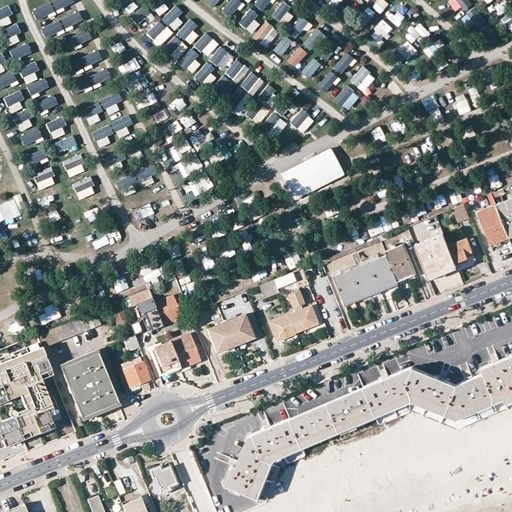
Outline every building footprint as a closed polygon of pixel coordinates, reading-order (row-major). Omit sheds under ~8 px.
[(70,0),(59,0),(51,4),(56,14),(73,5),(70,0)] [(136,0),(120,0),(117,4),(124,12),(136,0)] [(166,0),(154,0),(150,4),(155,10),(166,0)] [(235,0),(234,0),(223,16),(230,20),(241,4),(235,0)] [(258,0),(254,5),(261,11),(269,0),(258,0)] [(349,0),(347,3),(359,10),(364,0),(349,0)] [(379,0),(375,7),(384,13),(392,0),(379,0)] [(470,0),(458,0),(468,11),(475,5),(470,0)] [(500,0),(498,0),(490,7),(499,17),(508,10),(500,0)] [(279,2),(268,17),(276,23),(287,8),(279,2)] [(386,13),(395,26),(411,15),(402,2),(386,13)] [(8,5),(0,8),(0,19),(12,14),(8,5)] [(48,5),(32,13),(37,23),(53,15),(48,5)] [(145,6),(131,19),(138,26),(152,14),(145,6)] [(182,15),(174,7),(162,19),(169,27),(182,15)] [(478,7),(469,13),(480,28),(489,21),(478,7)] [(352,25),(359,33),(378,15),(371,8),(352,25)] [(253,10),(242,23),(249,29),(260,16),(253,10)] [(76,12),(60,22),(65,30),(81,21),(76,12)] [(511,14),(501,22),(510,34),(511,32),(511,14)] [(297,17),(287,29),(295,36),(305,23),(297,17)] [(374,29),(384,39),(393,29),(383,19),(374,29)] [(188,21),(178,33),(185,41),(196,28),(188,21)] [(267,21),(253,38),(260,45),(275,28),(267,21)] [(57,22),(41,31),(47,41),(63,32),(57,22)] [(166,30),(158,23),(147,35),(154,42),(166,30)] [(420,23),(415,29),(426,38),(431,33),(420,23)] [(16,24),(0,31),(0,33),(3,40),(20,32),(16,24)] [(492,24),(483,30),(493,44),(502,38),(492,24)] [(312,28),(301,42),(310,49),(321,35),(312,28)] [(85,31),(70,39),(75,49),(91,41),(85,31)] [(212,40),(205,34),(193,47),(201,53),(212,40)] [(284,34),(273,49),(280,55),(291,40),(284,34)] [(394,38),(402,47),(407,43),(399,34),(394,38)] [(5,40),(8,46),(19,41),(16,35),(5,40)] [(182,45),(175,37),(163,49),(170,57),(182,45)] [(106,45),(111,53),(123,46),(117,38),(106,45)] [(24,41),(9,50),(14,60),(30,51),(24,41)] [(320,56),(328,62),(338,48),(330,42),(320,56)] [(394,54),(401,48),(397,42),(389,49),(394,54)] [(298,46),(288,61),(296,67),(306,52),(298,46)] [(417,47),(401,60),(409,69),(425,56),(417,47)] [(227,53),(220,48),(210,60),(216,65),(227,53)] [(197,56),(191,50),(177,64),(183,70),(197,56)] [(96,51),(80,60),(85,70),(101,60),(96,51)] [(334,67),(342,73),(353,59),(345,54),(334,67)] [(316,59),(304,74),(312,80),(323,65),(316,59)] [(245,68),(236,61),(226,73),(234,80),(245,68)] [(34,62),(19,69),(24,78),(38,71),(34,62)] [(77,62),(60,69),(64,77),(81,70),(77,62)] [(215,71),(207,63),(194,77),(202,85),(215,71)] [(363,67),(351,82),(359,88),(371,73),(363,67)] [(105,70),(89,78),(94,86),(109,78),(105,70)] [(12,72),(0,77),(0,88),(16,80),(12,72)] [(332,72),(319,85),(326,92),(340,79),(332,72)] [(259,81),(250,74),(240,87),(248,94),(259,81)] [(139,77),(128,80),(131,93),(142,91),(139,77)] [(230,84),(222,77),(209,92),(217,98),(230,84)] [(89,88),(86,80),(70,87),(74,95),(89,88)] [(44,81),(28,88),(31,96),(47,88),(44,81)] [(276,91),(268,85),(256,101),(264,107),(276,91)] [(347,85),(336,100),(344,106),(355,91),(347,85)] [(480,85),(470,87),(475,107),(484,105),(480,85)] [(20,90),(2,98),(6,107),(24,99),(20,90)] [(238,90),(228,103),(237,110),(247,97),(238,90)] [(116,93),(101,102),(107,111),(122,102),(116,93)] [(140,110),(159,100),(156,93),(145,98),(143,94),(134,98),(140,110)] [(428,111),(440,106),(435,94),(423,99),(428,111)] [(54,98),(37,107),(41,114),(58,105),(54,98)] [(168,105),(174,116),(183,110),(177,100),(168,105)] [(99,103),(82,112),(86,121),(103,111),(99,103)] [(29,107),(12,117),(17,126),(35,117),(29,107)] [(151,112),(154,119),(163,116),(165,121),(170,120),(166,107),(151,112)] [(436,124),(445,119),(439,107),(430,112),(436,124)] [(271,113),(261,128),(278,138),(287,124),(271,113)] [(130,115),(112,124),(117,134),(135,125),(130,115)] [(184,133),(203,125),(199,115),(180,122),(184,133)] [(385,120),(390,131),(400,127),(394,115),(385,120)] [(422,130),(432,125),(428,115),(417,119),(422,130)] [(60,116),(44,124),(48,131),(64,123),(60,116)] [(472,139),(490,129),(484,119),(466,129),(472,139)] [(171,122),(158,130),(161,135),(174,127),(171,122)] [(109,126),(91,134),(95,144),(113,135),(109,126)] [(365,129),(368,139),(378,136),(375,126),(365,129)] [(37,129),(20,137),(25,146),(41,138),(37,129)] [(72,135),(52,145),(57,154),(77,144),(72,135)] [(498,138),(487,141),(489,150),(500,147),(498,138)] [(355,142),(358,151),(367,148),(364,139),(355,142)] [(188,140),(178,143),(180,152),(190,150),(188,140)] [(473,154),(481,151),(477,140),(469,143),(473,154)] [(139,142),(126,149),(131,158),(144,150),(139,142)] [(44,149),(28,157),(31,165),(48,158),(44,149)] [(122,150),(104,160),(108,169),(127,159),(122,150)] [(393,167),(404,164),(400,150),(390,152),(393,167)] [(284,175),(295,195),(335,174),(325,153),(284,175)] [(374,172),(385,170),(383,159),(372,160),(374,172)] [(206,174),(197,177),(202,192),(211,189),(206,174)] [(487,190),(498,189),(497,177),(485,179),(487,190)] [(65,195),(81,188),(77,179),(61,186),(65,195)] [(50,184),(41,188),(49,206),(58,202),(50,184)] [(473,196),(482,194),(480,185),(470,187),(473,196)] [(265,194),(270,212),(279,210),(274,192),(265,194)] [(465,193),(454,198),(457,204),(468,199),(465,193)] [(0,217),(18,211),(11,195),(0,199),(0,217)] [(511,197),(496,204),(509,236),(511,234),(511,197)] [(461,219),(469,216),(464,204),(456,207),(461,219)] [(496,204),(478,211),(491,244),(509,236),(496,204)] [(51,224),(64,217),(59,208),(46,214),(51,224)] [(70,237),(81,230),(74,217),(62,224),(70,237)] [(23,220),(15,223),(18,234),(26,231),(23,220)] [(373,221),(375,235),(389,233),(387,220),(373,221)] [(364,226),(355,229),(358,242),(368,239),(364,226)] [(415,244),(428,277),(442,270),(456,265),(455,262),(448,245),(443,233),(415,244)] [(93,236),(84,240),(88,249),(97,245),(93,236)] [(324,260),(325,263),(381,241),(380,237),(324,260)] [(471,251),(466,238),(448,245),(455,262),(466,257),(467,256),(466,253),(471,251)] [(324,256),(336,252),(332,241),(320,245),(324,256)] [(385,251),(387,255),(396,279),(406,275),(414,271),(403,244),(385,251)] [(287,250),(289,263),(297,262),(295,249),(287,250)] [(457,268),(458,269),(471,264),(474,258),(473,254),(467,256),(466,257),(455,262),(456,265),(457,268)] [(334,276),(344,302),(371,292),(397,282),(396,279),(387,255),(379,258),(341,273),(334,276)] [(379,258),(378,255),(340,270),(341,273),(379,258)] [(442,270),(428,277),(429,279),(457,268),(456,265),(442,270)] [(396,279),(397,282),(416,274),(414,271),(406,275),(396,279)] [(274,280),(277,288),(290,282),(288,274),(274,280)] [(116,299),(138,289),(133,278),(111,288),(116,299)] [(277,288),(274,280),(258,286),(263,298),(278,292),(277,288)] [(223,296),(233,291),(228,282),(218,287),(223,296)] [(344,302),(345,305),(398,284),(397,282),(371,292),(344,302)] [(100,304),(110,298),(105,288),(95,294),(100,304)] [(317,324),(310,306),(302,310),(300,305),(303,303),(297,288),(291,291),(292,293),(288,296),(293,308),(285,310),(287,315),(295,334),(307,328),(317,324)] [(153,303),(148,289),(128,297),(132,306),(141,302),(151,328),(161,324),(153,303)] [(178,329),(174,320),(182,316),(173,295),(153,303),(161,324),(166,334),(178,329)] [(219,309),(248,309),(248,297),(219,297),(219,309)] [(134,335),(133,334),(130,324),(121,302),(111,306),(113,312),(112,313),(123,340),(134,335)] [(58,312),(66,310),(64,303),(41,309),(43,315),(38,316),(40,326),(61,321),(58,312)] [(39,342),(41,348),(100,325),(95,313),(37,337),(39,342)] [(243,342),(253,338),(243,315),(207,330),(216,353),(226,349),(224,346),(242,339),(243,342)] [(287,315),(268,322),(276,341),(283,338),(295,334),(287,315)] [(133,334),(141,331),(137,322),(130,324),(133,334)] [(168,342),(171,347),(177,364),(187,360),(188,364),(198,359),(188,334),(168,342)] [(127,353),(139,348),(134,335),(123,340),(127,353)] [(224,346),(226,349),(243,342),(242,339),(224,346)] [(41,348),(39,342),(0,357),(0,402),(19,395),(25,409),(15,413),(16,415),(0,420),(0,447),(22,439),(53,427),(48,416),(58,412),(50,391),(45,393),(40,379),(52,374),(41,348)] [(168,342),(149,350),(159,375),(179,367),(177,364),(171,347),(168,342)] [(97,353),(96,350),(59,365),(61,368),(97,353)] [(484,375),(494,399),(502,395),(505,400),(511,396),(511,356),(500,362),(495,352),(490,354),(493,362),(488,364),(489,366),(482,370),(484,375)] [(95,412),(117,403),(97,353),(61,368),(81,418),(95,412)] [(146,380),(149,379),(140,355),(120,363),(129,387),(136,385),(139,383),(146,380)] [(364,389),(374,412),(411,397),(404,381),(407,380),(411,369),(393,377),(391,374),(388,375),(384,368),(378,371),(382,378),(377,380),(379,382),(364,389)] [(434,375),(432,377),(411,369),(407,380),(404,381),(411,397),(445,410),(455,387),(447,384),(448,381),(444,380),(447,372),(442,369),(438,377),(434,375)] [(460,382),(461,384),(455,387),(445,410),(456,415),(494,399),(484,375),(478,377),(476,375),(473,377),(468,369),(462,371),(465,379),(460,382)] [(146,380),(139,383),(142,390),(149,388),(146,380)] [(374,412),(364,389),(327,404),(337,428),(374,412)] [(505,400),(502,395),(494,399),(496,404),(505,400)] [(374,412),(376,417),(411,403),(411,397),(374,412)] [(411,397),(411,403),(443,416),(445,410),(411,397)] [(443,416),(455,421),(496,404),(494,399),(456,415),(445,410),(443,416)] [(119,406),(117,403),(95,412),(81,418),(82,421),(119,406)] [(290,420),(300,444),(337,428),(327,404),(297,417),(290,420)] [(337,428),(339,433),(376,417),(374,412),(337,428)] [(300,444),(290,420),(274,426),(273,424),(269,426),(266,418),(261,420),(265,428),(260,430),(261,432),(253,435),(259,451),(258,456),(269,460),(271,456),(300,444)] [(339,433),(337,428),(300,444),(302,449),(339,433)] [(250,436),(240,461),(230,458),(228,463),(233,465),(225,484),(232,487),(233,485),(241,489),(241,490),(255,496),(269,460),(258,456),(259,451),(253,435),(250,436)] [(274,462),(275,460),(302,449),(300,444),(271,456),(269,460),(274,462)] [(274,462),(269,460),(255,496),(260,497),(274,462)] [(162,491),(161,488),(175,483),(167,463),(149,470),(152,479),(154,478),(153,485),(157,494),(162,491)] [(113,481),(119,495),(129,491),(124,477),(113,481)] [(161,488),(162,491),(176,486),(175,483),(161,488)] [(232,487),(231,491),(239,494),(241,490),(241,489),(233,485),(232,487)] [(101,494),(86,500),(91,511),(123,511),(124,511),(122,511),(119,511),(111,490),(101,494)] [(121,505),(124,511),(123,511),(145,511),(140,498),(132,501),(121,505)]
